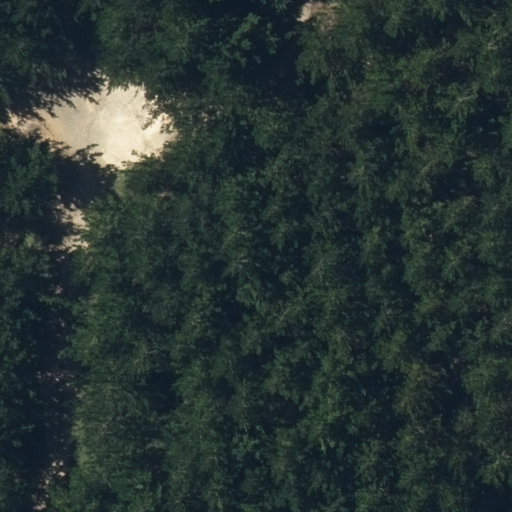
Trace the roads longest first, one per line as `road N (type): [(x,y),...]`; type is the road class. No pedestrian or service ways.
road 1 (track): [(82,0),(91,136),(36,511)]
road 2 (track): [(259,0),(213,76),(91,136),(0,140)]
